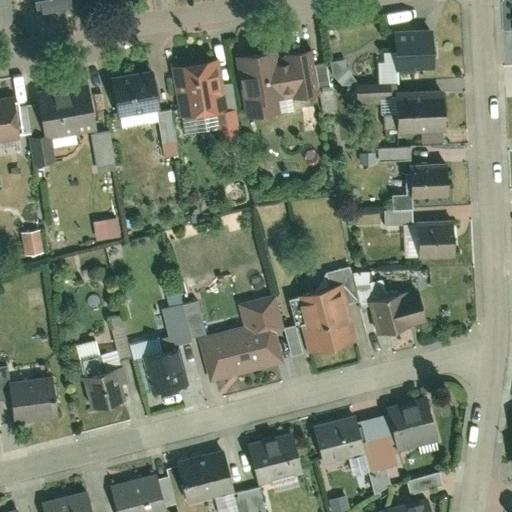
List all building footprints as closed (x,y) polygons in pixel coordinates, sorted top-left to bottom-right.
[(33,0),(35,15),(71,10),(69,0),(33,0)] [(142,0),(88,0),(90,10),(143,2),(142,0)] [(431,72),(430,35),(393,37),(395,73),(431,72)] [(286,60),(278,62),(277,50),(231,57),(240,125),(279,120),(276,102),(284,101),(317,96),(311,53),(285,56),(286,60)] [(349,57),(334,62),(341,86),(356,81),(349,57)] [(217,62),(169,69),(177,124),(225,118),(217,62)] [(159,116),(153,72),(106,79),(112,122),(159,116)] [(97,134),(89,83),(33,91),(40,142),(97,134)] [(0,141),(22,138),(16,97),(0,99),(0,141)] [(445,133),(443,97),(394,99),(396,136),(445,133)] [(413,160),(413,147),(382,146),(382,159),(413,160)] [(450,198),(448,162),(406,164),(408,200),(450,198)] [(120,216),(95,221),(99,240),(123,235),(120,216)] [(456,258),(455,225),(416,227),(417,260),(456,258)] [(24,231),(26,254),(45,252),(43,229),(24,231)] [(331,350),(354,344),(339,286),(315,292),(331,350)] [(367,302),(376,339),(407,331),(403,315),(415,312),(410,291),(367,302)] [(307,356),(331,350),(315,292),(292,298),(307,356)] [(282,365),(273,332),(282,330),(272,295),(237,304),(243,326),(196,338),(208,384),(282,365)] [(138,357),(149,396),(184,387),(174,348),(138,357)] [(0,366),(0,378),(13,376),(11,365),(0,366)] [(79,375),(89,412),(123,403),(118,384),(121,384),(116,365),(79,375)] [(6,381),(12,425),(58,419),(52,375),(6,381)] [(439,443),(428,400),(386,411),(397,454),(439,443)] [(366,457),(356,419),(312,430),(322,468),(366,457)] [(306,475),(295,432),(243,446),(255,488),(306,475)] [(237,494),(226,450),(175,463),(186,507),(237,494)] [(443,471),(409,478),(412,490),(445,484),(443,471)] [(169,511),(160,476),(108,490),(113,511),(169,511)] [(95,511),(90,491),(39,504),(40,511),(95,511)] [(431,511),(428,499),(379,511),(431,511)]
